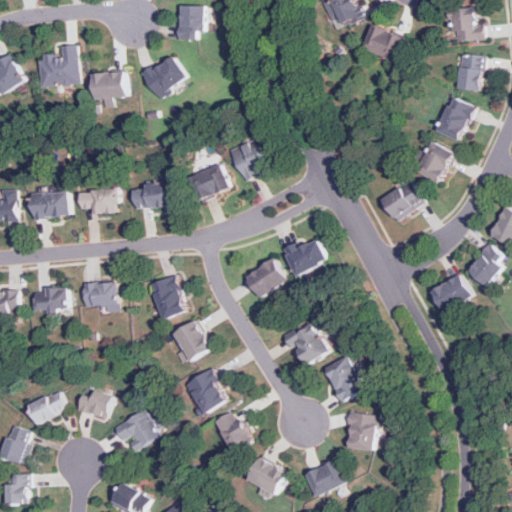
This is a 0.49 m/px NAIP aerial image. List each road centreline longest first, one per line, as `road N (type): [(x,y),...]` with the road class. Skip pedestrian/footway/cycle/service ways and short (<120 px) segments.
road 1 (residential): [(271,0),(290,96),(441,381),(458,467),(454,511)]
road 2 (residential): [(332,178),(249,225),(209,237),(0,257)]
road 3 (residential): [(209,237),(216,278),(309,423)]
road 4 (residential): [(388,274),(462,220),(511,119)]
road 5 (residential): [(0,23),(107,9),(137,20)]
